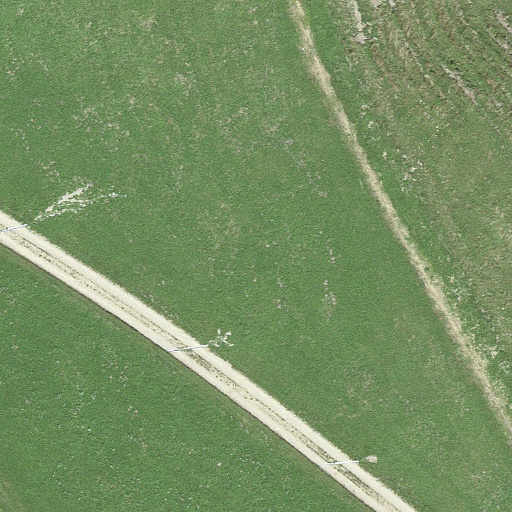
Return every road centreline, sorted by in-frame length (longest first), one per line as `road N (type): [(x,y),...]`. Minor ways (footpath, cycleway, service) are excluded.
road 1 (track): [(0,226),(178,342),(394,511)]
road 2 (track): [(301,0),(511,405)]
